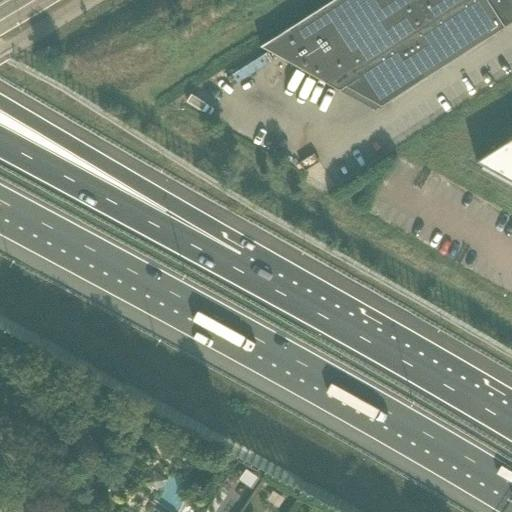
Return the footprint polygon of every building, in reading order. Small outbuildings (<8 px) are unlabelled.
[(340,90),(346,86),(366,118),(506,28),(488,0),(332,0),(262,45),(270,50),(340,90)] [(511,23),(511,5),(510,0),(488,0),(506,28),(511,23)] [(511,137),(476,160),(511,180),(511,137)] [(109,437),(125,446),(131,436),(115,427),(109,437)] [(69,437),(64,446),(80,456),(85,447),(69,437)] [(123,467),(127,462),(119,455),(115,460),(123,467)]
